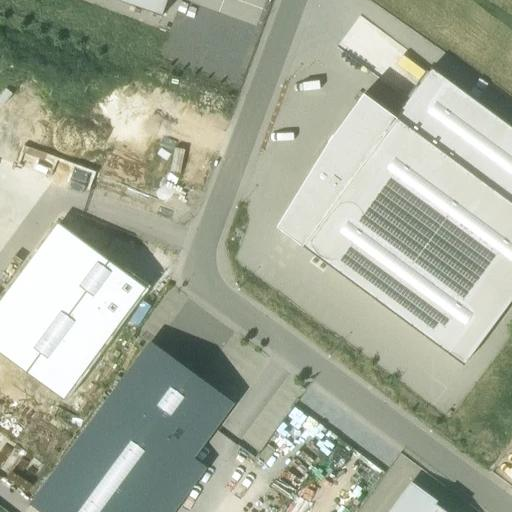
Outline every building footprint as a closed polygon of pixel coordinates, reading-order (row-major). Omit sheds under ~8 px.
[(112,0),(162,18),(168,0),(112,0)] [(317,159),(276,228),(463,367),(511,300),(511,129),(431,70),(395,120),(362,96),(317,159)] [(0,304),(0,352),(64,399),(144,288),(57,225),(0,304)] [(231,404),(149,345),(31,506),(39,511),(170,511),(203,467),(191,458),(231,404)] [(451,511),(412,483),(390,511),(451,511)]
